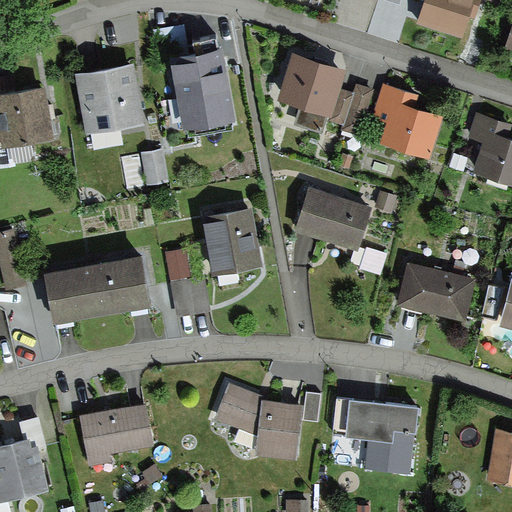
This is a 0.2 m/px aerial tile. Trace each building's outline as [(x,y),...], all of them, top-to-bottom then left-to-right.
[(424,0),(417,22),(462,37),(468,18),(473,20),(479,0),(424,0)] [(217,50),(171,58),(183,124),(229,116),(217,50)] [(344,70),(289,55),(277,99),(305,106),(301,123),(328,131),(344,70)] [(130,66),(73,76),(84,135),(140,125),(130,66)] [(420,96),(381,85),(374,111),(386,115),(378,143),(429,157),(439,119),(415,113),(420,96)] [(370,92),(355,88),(345,128),(359,132),(370,92)] [(41,91),(0,98),(0,142),(1,149),(50,140),(41,91)] [(511,126),(511,122),(474,112),(467,138),(479,142),(471,170),(511,181),(511,140),(508,140),(511,126)] [(161,183),(157,151),(141,153),(146,186),(161,183)] [(370,208),(308,189),(296,228),(359,246),(370,208)] [(249,211),(201,220),(210,274),(259,265),(249,211)] [(22,283),(9,234),(0,236),(0,271),(4,288),(22,283)] [(384,254),(366,250),(362,270),(380,274),(384,254)] [(138,259),(43,276),(50,318),(145,301),(138,259)] [(470,279),(406,267),(399,305),(463,318),(470,279)] [(205,274),(171,279),(176,311),(210,306),(205,274)] [(511,279),(510,279),(500,326),(511,329),(511,279)] [(262,404),(225,385),(212,417),(252,434),(252,457),(295,460),(299,407),(262,404)] [(416,405),(347,401),(345,439),(392,442),(393,431),(414,432),(416,405)] [(145,409),(80,419),(88,463),(107,460),(106,451),(150,444),(145,409)] [(0,497),(42,488),(33,451),(44,449),(37,419),(16,424),(20,441),(0,445),(0,497)] [(511,435),(492,433),(487,479),(511,481),(511,435)] [(286,503),(286,511),(304,511),(304,502),(286,503)]
